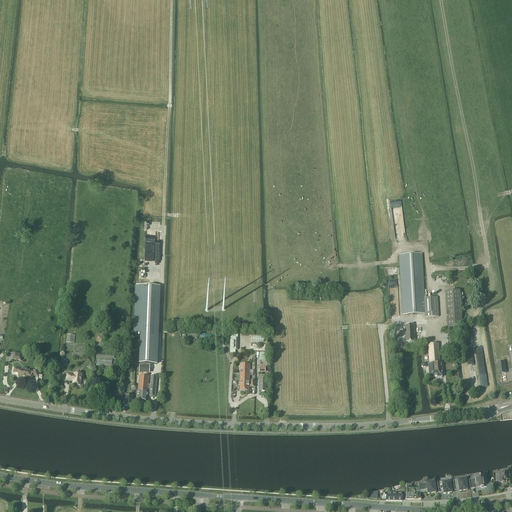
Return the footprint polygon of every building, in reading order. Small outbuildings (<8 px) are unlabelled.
[(424,299),(422,268),(421,254),(398,256),(399,268),(400,275),(400,276),(402,316),(425,314),(425,318),(438,317),(437,298),(424,299)] [(141,334),(140,364),(156,365),(158,287),(135,287),(134,334),(141,334)] [(445,292),(446,327),(462,326),(459,291),(445,292)] [(413,326),(404,326),(405,338),(404,338),(404,341),(405,341),(405,343),(414,342),(413,326)] [(67,336),(66,343),(73,344),(74,337),(75,336),(67,335),(67,336)] [(250,343),(263,343),(263,335),(251,335),(250,343)] [(421,367),(423,368),(425,368),(426,366),(428,366),(428,379),(442,378),(441,364),(439,364),(438,345),(428,345),(429,363),(422,364),(421,365),(421,367)] [(114,355),(96,355),(95,366),(111,366),(112,359),(113,359),(114,355)] [(49,358),(49,363),(52,363),(51,367),(56,367),(57,359),(49,358)] [(240,365),(239,374),(249,375),(249,365),(240,365)] [(33,371),(26,370),(27,369),(22,368),(22,370),(14,369),(13,373),(18,374),(18,377),(32,379),(33,377),(38,378),(39,372),(33,371)] [(75,373),(75,374),(74,376),(66,375),(66,381),(73,382),(73,385),(81,386),(82,375),(78,374),(77,372),(75,373)] [(150,386),(148,386),(148,377),(139,377),(137,401),(147,402),(147,392),(149,393),(149,396),(150,398),(151,398),(153,398),(154,397),(156,377),(151,377),(150,386)] [(248,382),(239,382),(239,383),(238,383),(238,386),(239,386),(239,391),(248,392),(248,387),(249,387),(255,388),(255,387),(255,381),(248,381),(248,382)] [(123,399),(125,399),(125,406),(131,406),(132,395),(123,394),(123,399)] [(103,405),(113,406),(113,405),(114,398),(103,397),(103,405)] [(498,476),(496,476),(496,480),(499,479),(499,482),(500,482),(501,483),(503,483),(503,482),(504,482),(504,481),(506,480),(505,473),(508,473),(508,470),(508,469),(502,470),(502,473),(498,474),(498,476)] [(480,475),(474,476),(476,488),(481,487),(481,488),(487,488),(486,482),(484,482),(483,476),(480,476),(480,475)] [(467,491),(465,480),(458,481),(457,480),(452,481),(454,491),(459,490),(459,492),(467,491)] [(418,488),(411,488),(411,485),(406,485),(406,484),(406,488),(405,500),(421,500),(419,492),(427,491),(427,495),(435,493),(434,482),(426,484),(418,485),(418,488)] [(442,483),(437,483),(439,493),(443,493),(443,494),(451,493),(449,482),(446,483),(442,484),(442,483)] [(386,501),(402,501),(402,494),(385,493),(385,496),(386,496),(386,501)]
